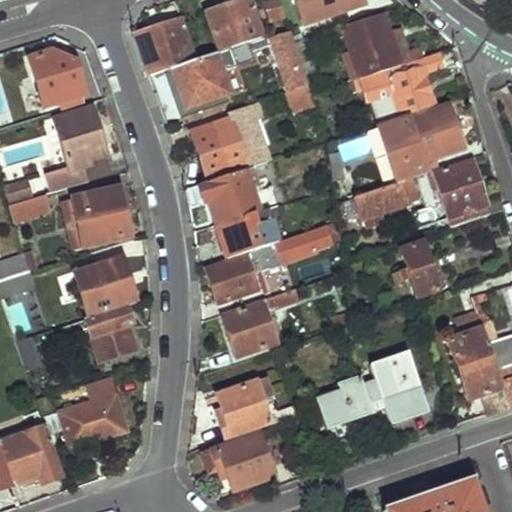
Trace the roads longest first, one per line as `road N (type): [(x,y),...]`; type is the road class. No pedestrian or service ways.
road 1 (residential): [(95,0),(152,155),(172,249),(174,349),(161,487)]
road 2 (residential): [(511,422),(250,511)]
road 3 (residential): [(488,39),(479,101),(511,201)]
